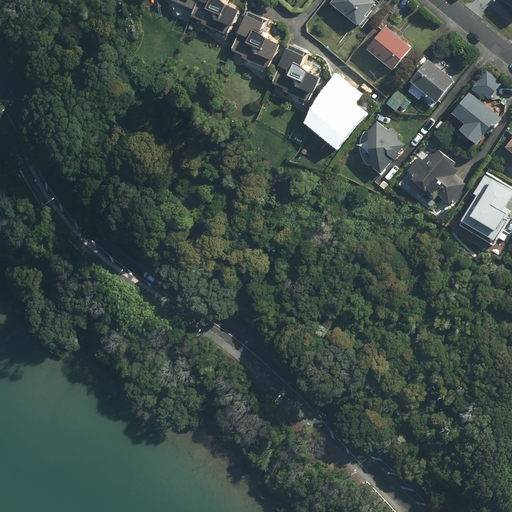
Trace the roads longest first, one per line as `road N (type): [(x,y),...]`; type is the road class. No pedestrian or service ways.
road 1 (secondary): [(0,89),(79,212),(270,358),(424,511)]
road 2 (unknown): [(327,0),(291,37),(374,109)]
